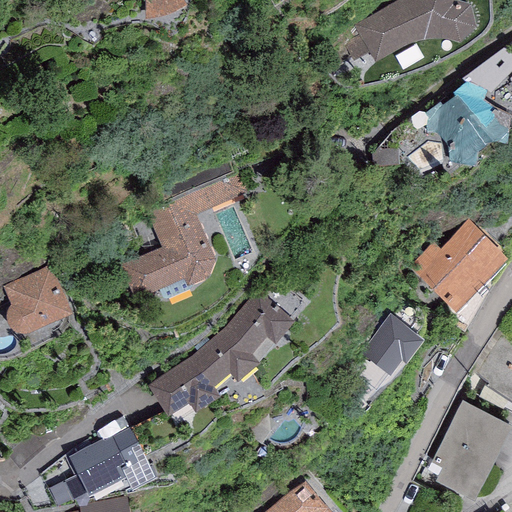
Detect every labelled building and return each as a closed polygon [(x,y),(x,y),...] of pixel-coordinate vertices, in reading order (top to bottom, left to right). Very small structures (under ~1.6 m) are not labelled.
[(144,0),(145,17),(156,16),(162,15),(170,12),(178,8),(186,3),(183,0),(144,0)] [(396,0),(354,25),(374,62),(401,46),(407,43),(415,41),(421,39),(428,38),(434,38),(442,38),(448,38),(456,40),(460,42),(476,25),(471,2),(461,0),(396,0)] [(511,40),(462,76),(466,81),(468,79),(486,89),(490,92),(511,68),(511,40)] [(439,101),(425,111),(426,132),(436,131),(448,143),(449,161),(474,162),(475,148),(491,138),(506,140),(509,112),(498,107),(483,97),(486,89),(468,79),(466,81),(453,91),(456,94),(442,103),(439,101)] [(232,172),(146,209),(162,246),(120,263),(136,299),(184,278),(187,285),(207,276),(216,257),(196,213),(241,193),(232,172)] [(506,257),(467,219),(440,247),(433,240),(409,265),(456,309),(506,257)] [(50,264),(4,285),(11,303),(9,304),(8,305),(8,308),(6,311),(6,313),(6,316),(7,319),(8,321),(10,324),(13,327),(15,329),(18,330),(20,331),(23,331),(26,331),(28,331),(72,311),(50,264)] [(256,291),(224,328),(252,353),(266,337),(276,343),(293,321),(256,291)] [(423,336),(389,312),(359,352),(390,374),(402,358),(405,361),(423,336)] [(209,341),(190,355),(214,386),(230,373),(238,381),(260,361),(252,353),(224,328),(209,341)] [(511,400),(511,337),(494,330),(470,368),(487,381),(485,383),(511,400)] [(214,386),(190,355),(172,368),(148,382),(167,415),(188,402),(194,411),(220,393),(214,386)] [(511,423),(462,398),(431,460),(441,465),(435,479),(474,498),(511,423)] [(131,424),(69,456),(89,494),(125,476),(131,489),(157,476),(131,424)] [(332,511),(304,480),(264,511),(332,511)] [(129,511),(126,496),(79,505),(80,510),(71,511),(129,511)]
